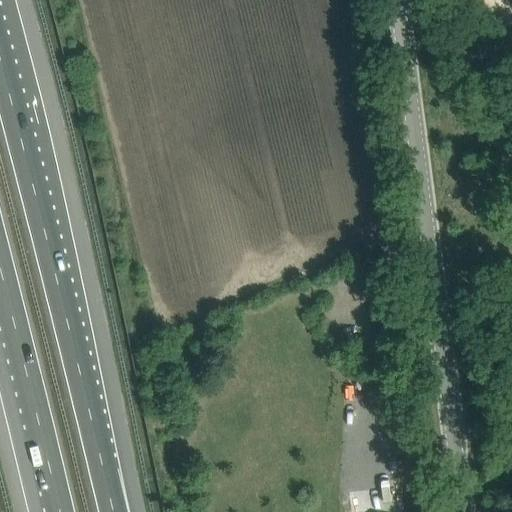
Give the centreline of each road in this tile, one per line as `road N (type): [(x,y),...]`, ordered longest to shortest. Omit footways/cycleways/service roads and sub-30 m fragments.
road 1 (tertiary): [(462,511),(393,0)]
road 2 (motorway): [(110,511),(0,63)]
road 3 (motorway): [(0,275),(59,511)]
